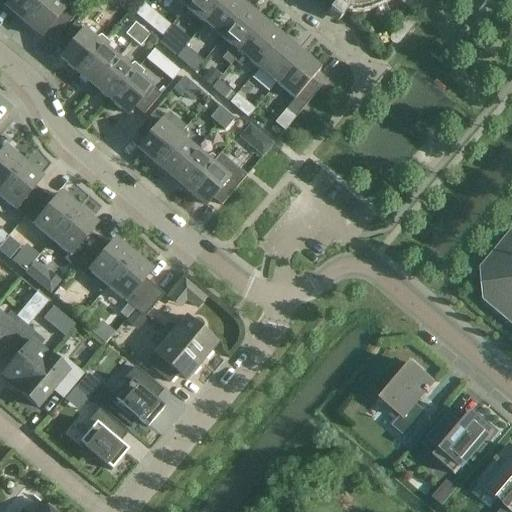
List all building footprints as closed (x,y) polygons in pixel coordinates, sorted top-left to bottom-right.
[(4,8),(11,14),(23,24),(42,0),(10,0),(5,7),(4,8)] [(68,7),(59,0),(42,0),(23,24),(34,33),(41,39),(42,37),(49,30),(58,38),(77,15),(67,7),(68,7)] [(113,0),(96,0),(93,4),(104,12),(114,1),(113,0)] [(162,0),(174,0),(186,9),(193,0),(153,0),(159,5),(162,0)] [(193,0),(186,9),(204,25),(224,0),(193,0)] [(248,9),(236,0),(224,0),(204,25),(222,40),(248,9)] [(333,0),(335,5),(330,11),(340,20),(346,13),(359,14),(373,11),(385,6),(393,0),(398,0),(409,9),(410,8),(408,6),(416,0),(333,0)] [(143,4),(134,15),(146,24),(154,14),(143,4)] [(266,24),(248,9),(222,40),(232,48),(221,60),(230,67),(233,63),(266,24)] [(406,19),(391,37),(390,41),(392,44),(395,45),(399,43),(414,26),(415,24),(415,21),(412,18),(409,18),(406,19)] [(60,60),(66,66),(77,74),(105,40),(100,35),(95,40),(84,31),(75,24),(58,43),(67,51),(60,60)] [(125,36),(133,42),(142,30),(135,24),(125,36)] [(284,39),(266,24),(233,63),(241,69),(247,61),(258,70),(284,39)] [(150,36),(142,30),(133,42),(140,48),(150,36)] [(258,70),(276,85),(302,54),(284,39),(258,70)] [(105,40),(77,74),(93,88),(118,59),(107,50),(111,44),(105,40)] [(185,49),(174,40),(167,49),(177,58),(185,49)] [(193,60),(183,52),(177,59),(188,67),(193,60)] [(320,70),(302,54),(276,85),(294,100),(285,111),(295,119),(307,104),(320,88),(311,81),(320,70)] [(118,59),(93,88),(110,102),(139,68),(134,64),(128,67),(118,59)] [(135,107),(144,115),(160,96),(151,88),(151,87),(141,78),(144,72),(139,68),(110,102),(127,116),(128,115),(135,107)] [(211,68),(201,80),(211,88),(220,76),(211,68)] [(184,77),(172,91),(181,99),(184,95),(193,103),(202,93),(184,77)] [(218,82),(212,90),(222,98),(229,104),(235,97),(228,91),(218,82)] [(238,95),(231,103),(240,111),(247,103),(238,95)] [(210,119),(217,125),(227,114),(219,108),(210,119)] [(227,114),(217,125),(224,131),(234,120),(227,114)] [(152,115),(149,119),(136,134),(145,142),(138,150),(137,151),(154,165),(183,131),(178,127),(172,131),(162,122),(161,123),(152,115)] [(250,126),(239,139),(262,158),(273,145),(250,126)] [(154,165),(171,179),(195,150),(185,142),(188,136),(183,131),(154,165)] [(0,192),(24,164),(12,154),(6,148),(0,154),(0,192)] [(171,179),(188,193),(216,159),(211,155),(206,159),(195,150),(171,179)] [(220,155),(216,159),(188,193),(205,207),(206,206),(212,198),(222,206),(246,177),(220,155)] [(24,164),(0,192),(0,200),(15,212),(24,219),(44,196),(35,188),(42,179),(24,164)] [(53,203),(44,196),(24,219),(33,226),(33,227),(51,242),(79,209),(60,194),(53,203)] [(75,270),(97,243),(88,236),(97,225),(79,209),(51,242),(69,257),(65,261),(75,270)] [(511,232),(481,269),(484,302),(511,324),(511,232)] [(9,239),(0,250),(11,259),(20,248),(9,239)] [(106,251),(97,243),(75,270),(86,278),(89,274),(107,288),(134,255),(115,240),(106,251)] [(134,255),(107,288),(125,303),(126,303),(135,310),(154,288),(144,280),(152,271),(134,255)] [(184,280),(168,300),(180,309),(186,301),(198,311),(208,299),(184,280)] [(163,295),(154,288),(135,310),(144,318),(150,311),(163,295)] [(0,316),(0,340),(9,349),(33,321),(23,312),(16,320),(10,314),(5,321),(0,316)] [(126,323),(138,332),(146,321),(135,312),(126,323)] [(167,326),(162,330),(170,336),(202,364),(212,352),(210,351),(216,344),(202,332),(204,329),(203,325),(201,322),(198,320),(193,320),(190,322),(185,318),(176,329),(172,326),(167,326)] [(33,321),(9,349),(19,357),(2,376),(20,391),(48,357),(38,349),(43,342),(42,341),(48,333),(33,321)] [(100,331),(96,337),(105,344),(108,341),(113,335),(107,331),(100,331)] [(202,364),(170,336),(154,355),(155,356),(147,365),(154,371),(169,384),(177,374),(185,381),(191,374),(192,375),(202,364)] [(48,357),(20,391),(18,393),(37,409),(55,387),(66,396),(82,375),(65,361),(60,367),(48,357)] [(434,385),(412,366),(401,379),(399,377),(389,390),(390,391),(381,402),(401,419),(393,428),(406,438),(425,415),(415,406),(426,394),(428,396),(431,393),(428,391),(434,385)] [(162,391),(147,379),(135,369),(126,379),(131,383),(115,401),(121,406),(119,409),(119,413),(121,416),(125,418),(129,417),(132,415),(148,428),(163,411),(155,404),(156,402),(155,401),(162,391)] [(73,391),(66,400),(78,410),(85,400),(73,391)] [(92,460),(96,458),(111,472),(126,454),(119,447),(120,445),(119,444),(126,434),(99,411),(90,422),(95,426),(79,444),(84,449),(83,452),(83,456),(85,459),(89,461),(92,460)] [(429,436),(421,445),(435,457),(433,458),(444,467),(455,476),(469,459),(473,462),(472,463),(473,464),(488,447),(487,446),(486,447),(482,444),(492,432),(470,414),(460,427),(447,416),(446,415),(429,436)] [(511,511),(511,449),(510,448),(499,461),(498,460),(495,463),(497,464),(479,485),(510,511),(511,511)] [(51,511),(41,503),(33,511),(25,511),(22,509),(20,511),(51,511)]
